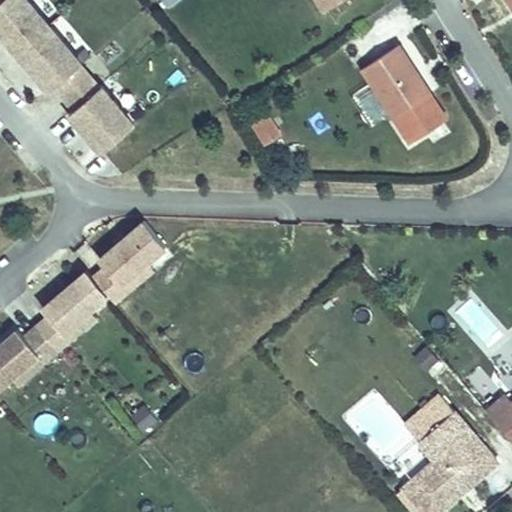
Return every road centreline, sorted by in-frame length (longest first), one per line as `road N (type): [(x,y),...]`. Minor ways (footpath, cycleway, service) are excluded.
road 1 (residential): [(86,197),(466,213),(511,207)]
road 2 (residential): [(511,125),(434,0)]
road 3 (residential): [(0,95),(86,197)]
